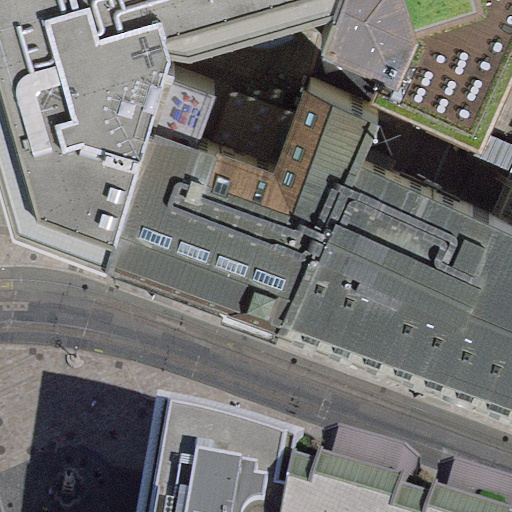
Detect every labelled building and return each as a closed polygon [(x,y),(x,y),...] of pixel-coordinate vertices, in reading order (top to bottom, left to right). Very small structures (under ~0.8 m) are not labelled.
[(19,201),(118,238),(178,67),(186,44),(164,40),(147,35),(137,0),(0,0),(0,136),(2,142),(19,201)] [(186,44),(177,0),(137,0),(147,35),(164,40),(186,44)] [(177,0),(186,44),(320,0),(177,0)] [(339,0),(328,26),(406,59),(428,16),(464,6),(467,0),(339,0)] [(406,59),(383,112),(497,154),(511,159),(511,0),(467,0),(464,6),(428,16),(406,59)] [(178,67),(199,75),(206,50),(186,44),(178,67)] [(178,67),(118,238),(184,263),(228,279),(295,304),(383,112),(302,83),(294,109),(282,148),(229,128),(205,119),(215,81),(199,75),(178,67)] [(282,148),(294,109),(242,89),(229,128),(282,148)] [(295,304),(465,368),(499,294),(446,271),(473,210),(497,154),(383,112),(295,304)] [(511,385),(511,159),(497,154),(473,210),(446,271),(499,294),(465,368),(511,385)] [(168,511),(288,511),(240,497),(175,477),(168,511)]
